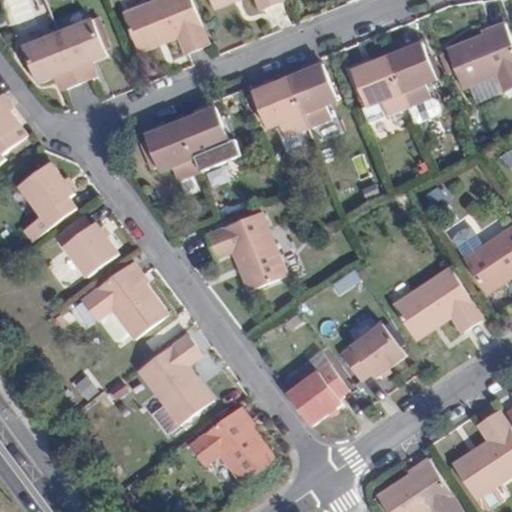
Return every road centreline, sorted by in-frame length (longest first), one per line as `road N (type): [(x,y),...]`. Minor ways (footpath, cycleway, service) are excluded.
road 1 (residential): [(74,133),(327,477)]
road 2 (residential): [(408,0),(74,133)]
road 3 (residential): [(511,355),(327,477)]
